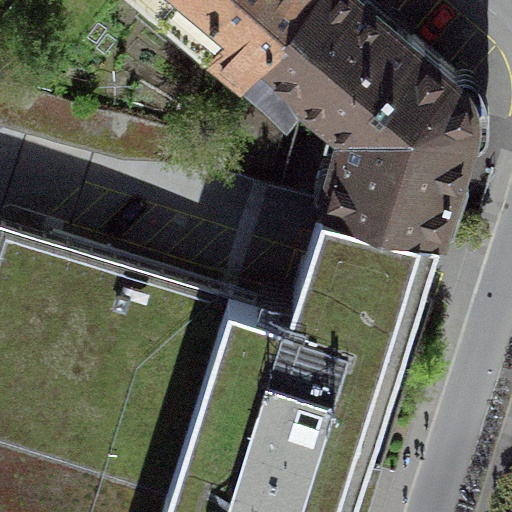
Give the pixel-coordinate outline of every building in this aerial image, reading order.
[(171,0),(245,62),(297,0),(171,0)] [(243,64),(286,101),(301,83),(331,108),(359,74),(370,83),(414,32),(400,21),(375,0),(297,0),(245,62),(243,64)] [(359,74),(331,108),(332,109),(299,114),(281,181),(323,192),(439,223),(457,167),(472,121),(473,116),(473,111),(473,106),(472,98),(470,90),(468,84),(464,78),(459,72),(454,66),(414,32),(370,83),(359,74)] [(190,158),(196,138),(0,80),(0,126),(102,156),(190,158)] [(0,211),(0,423),(42,437),(42,439),(270,511),(346,511),(370,436),(428,258),(439,223),(323,192),(289,303),(0,211)] [(0,511),(20,511),(42,439),(42,437),(0,423),(0,511)] [(270,511),(42,439),(20,511),(270,511)]
